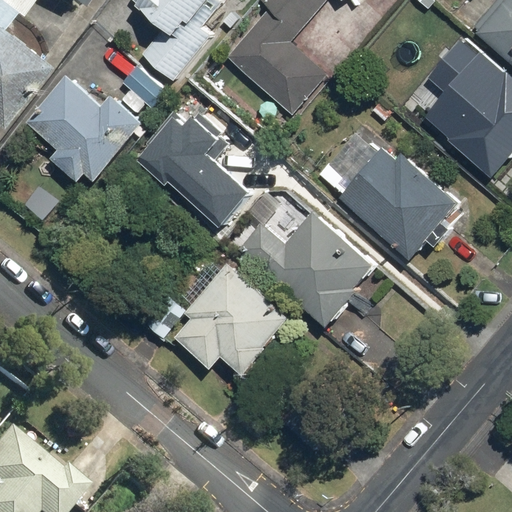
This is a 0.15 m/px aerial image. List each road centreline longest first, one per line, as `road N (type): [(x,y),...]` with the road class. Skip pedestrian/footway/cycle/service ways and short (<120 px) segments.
road 1 (residential): [(0,285),(268,511)]
road 2 (residential): [(511,352),(376,511)]
